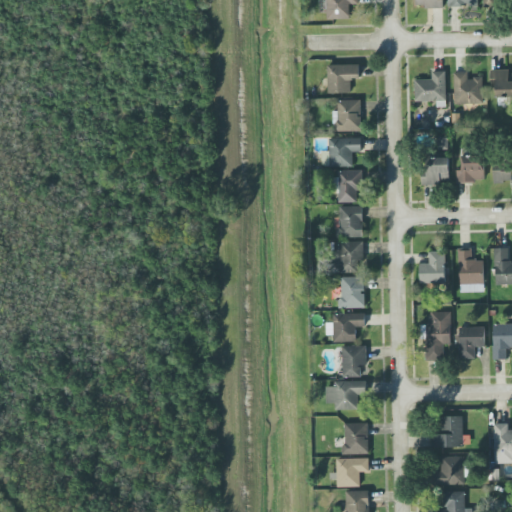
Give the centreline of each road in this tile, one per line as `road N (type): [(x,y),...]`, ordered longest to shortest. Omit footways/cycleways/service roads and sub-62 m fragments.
road 1 (residential): [(393,0),(405,511)]
road 2 (residential): [(315,41),(511,40)]
